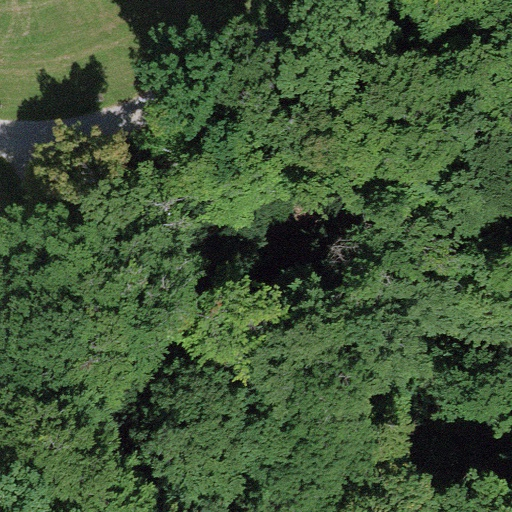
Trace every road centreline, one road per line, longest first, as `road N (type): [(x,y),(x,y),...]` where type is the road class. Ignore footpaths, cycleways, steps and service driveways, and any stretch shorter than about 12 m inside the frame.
road 1 (track): [(335,0),(203,92),(124,134),(67,151)]
road 2 (track): [(67,151),(62,211),(0,396)]
